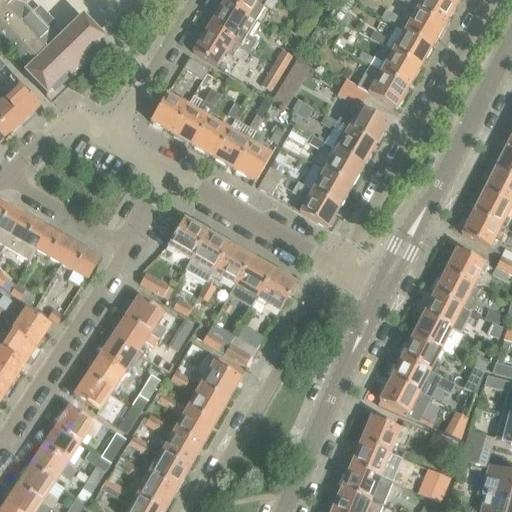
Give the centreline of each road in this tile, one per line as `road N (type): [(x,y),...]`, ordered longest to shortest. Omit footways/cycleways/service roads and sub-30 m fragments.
road 1 (residential): [(490,0),(336,266)]
road 2 (residential): [(377,290),(511,40)]
road 3 (residential): [(336,266),(197,511)]
road 4 (residential): [(281,511),(377,290)]
road 5 (residential): [(0,445),(124,249)]
road 6 (residential): [(336,266),(162,170)]
road 7 (residential): [(110,136),(194,0)]
road 8 (residential): [(2,176),(124,249)]
road 9 (residential): [(110,136),(65,117),(2,176)]
